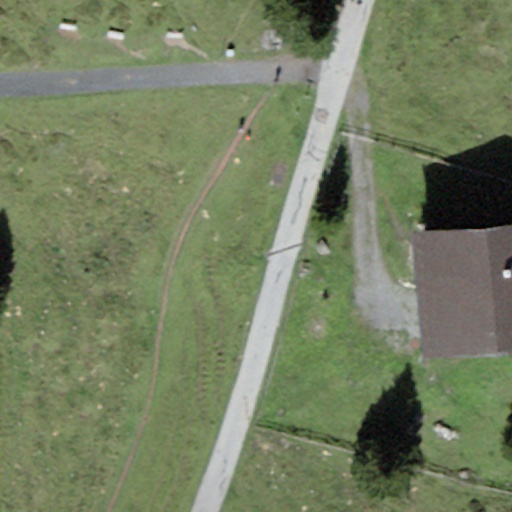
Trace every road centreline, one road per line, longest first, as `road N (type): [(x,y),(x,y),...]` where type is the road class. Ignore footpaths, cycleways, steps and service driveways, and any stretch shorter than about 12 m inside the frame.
road 1 (track): [(342,63),(252,376),(203,511)]
road 2 (track): [(342,63),(194,81),(0,87)]
